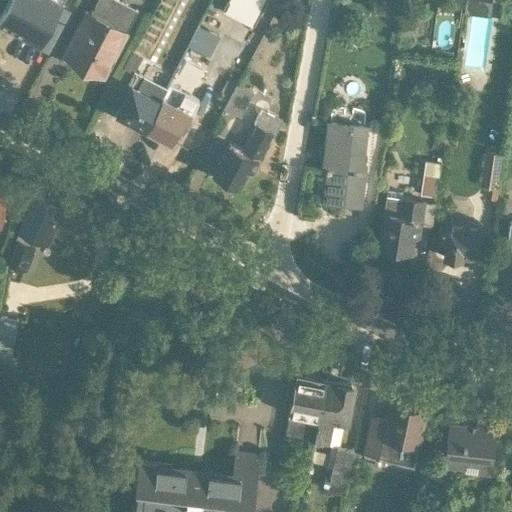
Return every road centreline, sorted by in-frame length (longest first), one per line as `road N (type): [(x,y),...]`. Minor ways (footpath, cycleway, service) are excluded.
road 1 (residential): [(0,120),(273,277)]
road 2 (residential): [(321,0),(273,277)]
road 3 (residential): [(273,277),(436,354),(511,365)]
